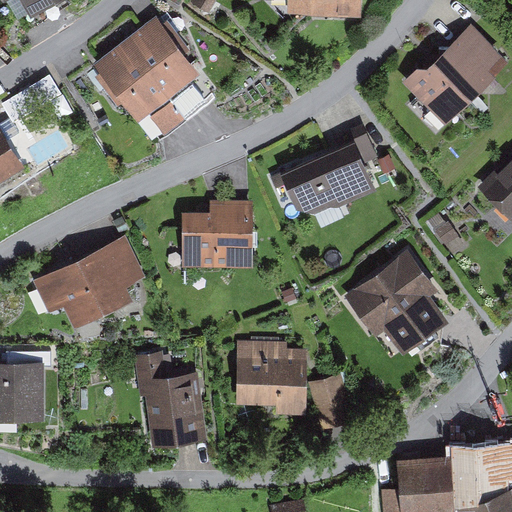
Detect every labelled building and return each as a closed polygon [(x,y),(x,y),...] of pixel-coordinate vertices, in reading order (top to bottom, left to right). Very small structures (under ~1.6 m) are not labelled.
[(5,0),(25,32),(48,18),(71,4),(69,0),(5,0)] [(213,0),(192,0),(207,9),(213,0)] [(288,0),(288,11),(331,12),(361,13),(360,0),(288,0)] [(218,98),(158,20),(101,64),(105,69),(102,72),(99,74),(118,99),(122,96),(159,143),(189,120),(218,98)] [(509,61),(470,22),(458,34),(434,58),(427,65),(417,65),(403,79),(442,121),(509,61)] [(0,188),(31,171),(3,122),(0,124),(0,188)] [(354,135),(356,139),(366,159),(377,154),(366,130),(360,132),(354,135)] [(331,149),(281,169),(296,204),(313,210),(329,202),(338,203),(376,184),(366,159),(356,139),(331,149)] [(511,164),(489,186),(511,211),(511,164)] [(210,210),(182,210),(183,262),(252,262),(251,198),(238,198),(214,198),(209,199),(210,210)] [(128,227),(122,216),(114,220),(120,231),(128,227)] [(66,263),(33,279),(48,311),(63,303),(73,325),(134,297),(126,280),(142,273),(125,236),(108,244),(66,263)] [(445,302),(411,256),(349,300),(383,347),(445,302)] [(283,343),(238,342),(237,399),(277,400),(277,409),(305,410),(306,348),(283,348),(283,343)] [(162,349),(135,353),(140,393),(146,392),(152,441),(191,436),(203,434),(195,371),(165,374),(162,349)] [(43,361),(0,360),(0,417),(42,418),(43,361)] [(340,373),(311,381),(323,423),(337,419),(351,415),(340,373)] [(464,511),(511,511),(511,446),(462,449),(462,461),(464,511)] [(448,462),(402,464),(404,511),(464,511),(462,461),(448,462)] [(303,511),(302,502),(272,507),(272,511),(303,511)]
